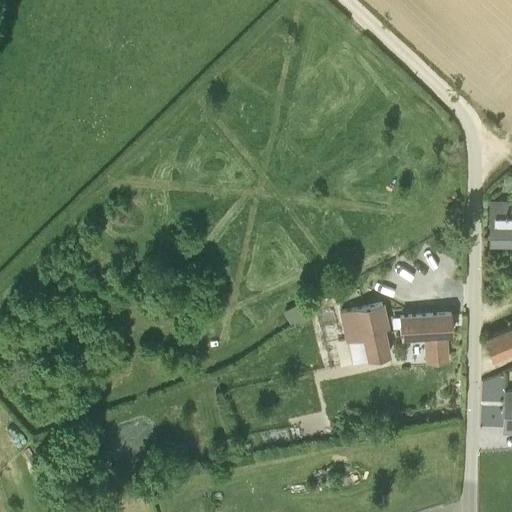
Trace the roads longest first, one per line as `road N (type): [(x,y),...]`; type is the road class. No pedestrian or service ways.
road 1 (residential): [(467,511),(473,148)]
road 2 (unclassified): [(473,148),(462,112),(344,0)]
